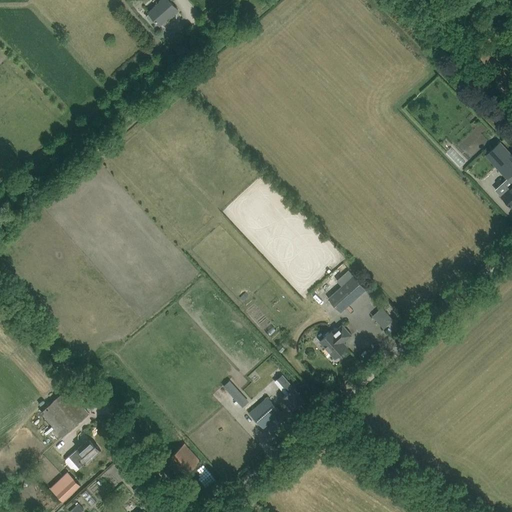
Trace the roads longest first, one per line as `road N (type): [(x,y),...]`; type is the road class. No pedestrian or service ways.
road 1 (unclassified): [(213,511),(511,246)]
road 2 (track): [(196,511),(0,292)]
road 3 (unclassified): [(511,134),(372,0)]
